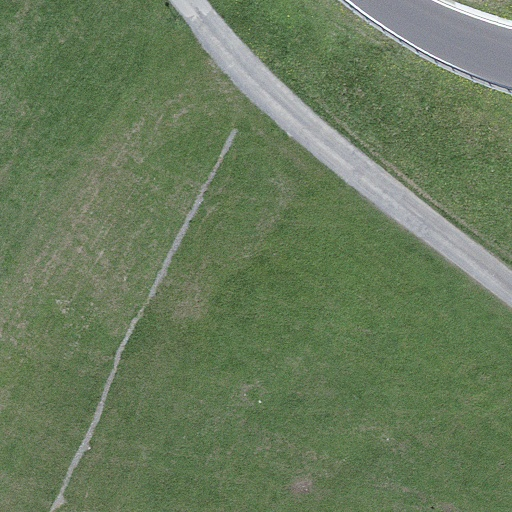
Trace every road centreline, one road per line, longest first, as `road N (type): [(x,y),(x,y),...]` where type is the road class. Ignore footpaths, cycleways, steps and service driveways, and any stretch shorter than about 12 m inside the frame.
road 1 (track): [(192,0),(273,93),(511,291)]
road 2 (secondary): [(386,0),(470,46),(511,59)]
